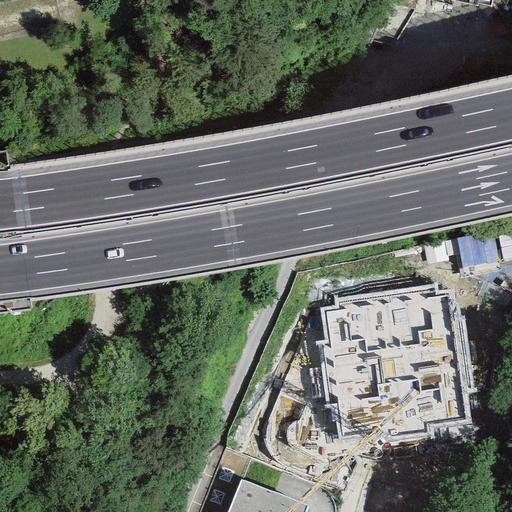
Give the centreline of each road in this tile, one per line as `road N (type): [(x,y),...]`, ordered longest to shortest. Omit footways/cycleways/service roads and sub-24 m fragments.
road 1 (motorway): [(0,270),(228,236),(511,179)]
road 2 (motorway): [(511,114),(0,204)]
road 3 (track): [(190,209),(67,366),(0,376)]
road 4 (track): [(318,186),(511,146)]
